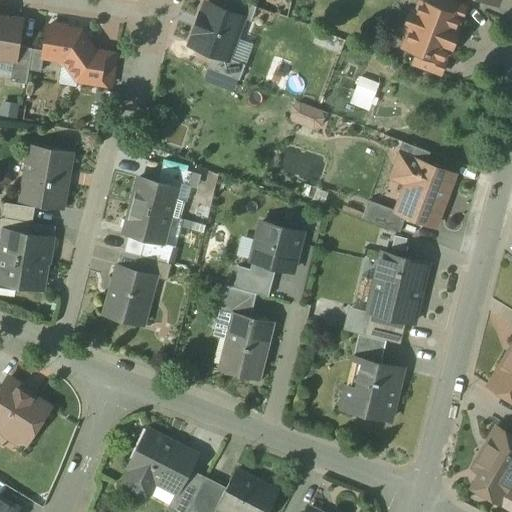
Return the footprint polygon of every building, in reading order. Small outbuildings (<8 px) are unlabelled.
[(437,0),(435,8),(462,18),(466,5),(454,0),(437,0)] [(244,16),(207,2),(202,15),(200,14),(193,32),(195,32),(190,45),(228,59),(229,57),(244,16)] [(435,8),(422,3),(417,14),(412,12),(406,28),(411,31),(405,48),(418,53),(444,63),(462,18),(435,8)] [(22,21),(0,17),(0,58),(3,59),(7,56),(15,57),(14,61),(16,61),(22,21)] [(42,22),(37,62),(56,64),(75,87),(112,91),(117,50),(94,46),(78,26),(42,22)] [(444,63),(418,53),(413,66),(439,76),(444,63)] [(348,103),(367,111),(379,83),(359,75),(348,103)] [(317,131),(325,113),(301,102),(292,119),(317,131)] [(433,137),(407,128),(399,151),(425,160),(433,137)] [(76,149),(26,141),(14,207),(67,215),(76,149)] [(454,178),(397,156),(388,180),(404,187),(393,215),(405,219),(433,230),(454,178)] [(161,163),(158,179),(181,185),(184,169),(161,163)] [(177,189),(135,178),(127,206),(171,215),(177,189)] [(405,219),(393,215),(364,203),(358,218),(399,234),(405,219)] [(171,218),(128,209),(118,238),(126,240),(123,253),(168,265),(173,250),(163,248),(171,218)] [(304,232),(258,220),(247,262),(294,274),(304,232)] [(54,237),(39,235),(5,229),(5,232),(8,232),(3,256),(45,264),(47,264),(49,252),(51,253),(54,237)] [(430,262),(377,249),(361,314),(415,328),(430,262)] [(3,256),(1,256),(0,262),(0,281),(43,289),(45,273),(44,273),(45,264),(3,256)] [(134,272),(112,268),(99,319),(145,329),(155,283),(166,285),(170,269),(137,261),(134,272)] [(276,321),(232,310),(217,376),(262,387),(276,321)] [(511,328),(476,384),(511,407),(511,328)] [(410,368),(344,353),(330,418),(396,432),(410,368)] [(0,425),(27,443),(49,409),(20,390),(22,389),(8,380),(0,392),(0,425)] [(150,422),(114,483),(146,502),(154,490),(178,499),(207,452),(150,422)] [(511,511),(511,435),(494,425),(456,484),(506,511),(511,511)] [(272,511),(286,485),(231,462),(207,510),(211,511),(272,511)] [(339,511),(308,497),(299,511),(339,511)] [(0,498),(0,511),(15,511),(17,509),(0,498)]
